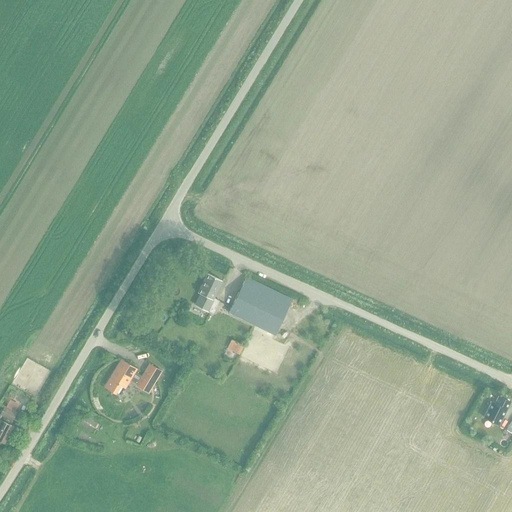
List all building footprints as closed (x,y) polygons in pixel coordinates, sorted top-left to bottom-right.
[(201,292),(195,305),(214,314),(220,301),(215,298),(223,282),(207,274),(198,291),(201,292)] [(246,277),(229,313),(275,335),(288,308),(292,299),(246,277)] [(226,348),(239,355),(244,345),(231,339),(226,348)] [(241,365),(259,370),(266,347),(248,341),(241,365)] [(111,377),(106,386),(120,395),(129,380),(137,385),(149,392),(161,371),(150,364),(142,376),(134,371),(136,369),(121,361),(117,368),(118,368),(115,373),(114,372),(113,374),(111,377)] [(22,406),(24,399),(14,395),(11,401),(22,406)] [(491,402),(484,417),(499,425),(510,402),(498,396),(495,404),(491,402)] [(5,417),(11,420),(15,412),(3,406),(0,413),(0,440),(4,443),(12,426),(3,422),(5,417)]
